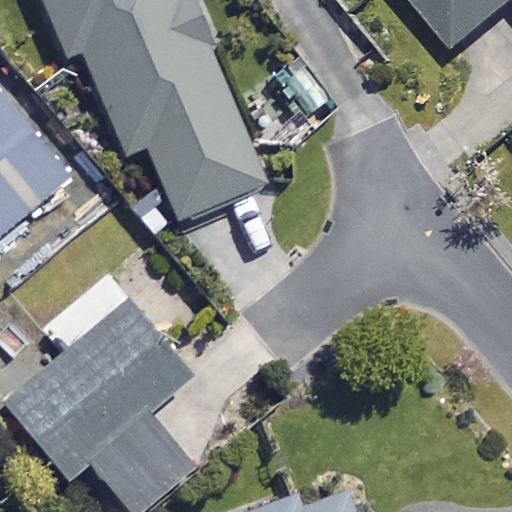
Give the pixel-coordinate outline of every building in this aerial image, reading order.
[(41,0),(65,59),(82,52),(125,157),(147,148),(178,224),(263,189),(185,0),(41,0)] [(511,0),(418,0),(460,51),(511,9),(511,0)] [(406,61),(378,20),(341,45),(370,86),(406,61)] [(89,209),(0,102),(0,243),(20,266),(89,209)] [(191,382),(104,279),(44,329),(69,359),(9,409),(69,482),(91,464),(130,511),(147,511),(193,475),(146,419),(191,382)] [(347,511),(338,486),(268,511),(347,511)]
